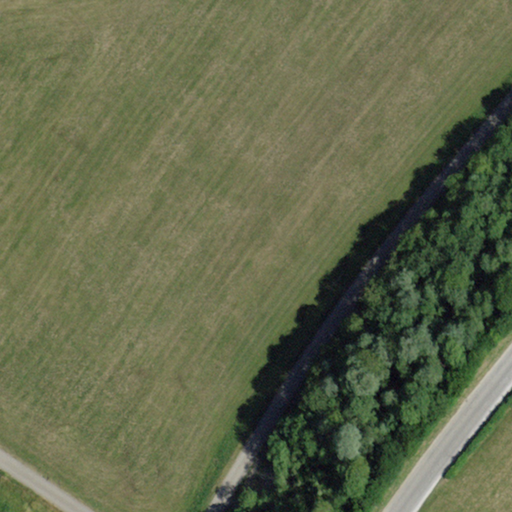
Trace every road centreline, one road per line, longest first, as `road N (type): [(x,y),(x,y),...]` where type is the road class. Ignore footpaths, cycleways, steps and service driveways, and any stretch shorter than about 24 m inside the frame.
road 1 (unclassified): [(213,511),(296,367),(511,113)]
road 2 (unclassified): [(511,365),(398,511)]
